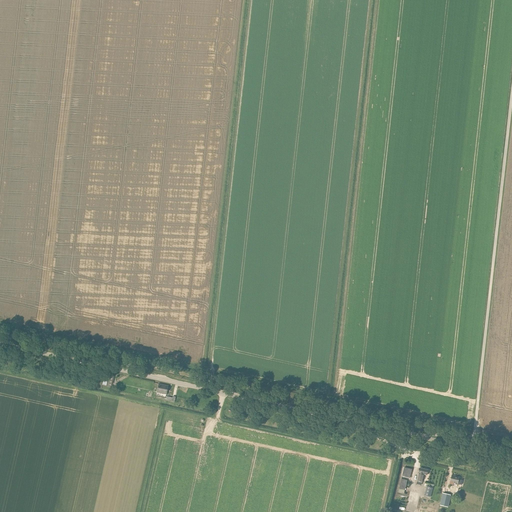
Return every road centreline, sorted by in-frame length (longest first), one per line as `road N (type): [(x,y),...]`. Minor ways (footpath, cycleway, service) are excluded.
road 1 (unclassified): [(511,457),(0,344)]
road 2 (track): [(0,324),(474,429)]
road 3 (track): [(473,439),(511,93)]
road 4 (track): [(159,409),(392,459),(380,511)]
road 5 (track): [(111,368),(139,365),(211,380),(245,398)]
